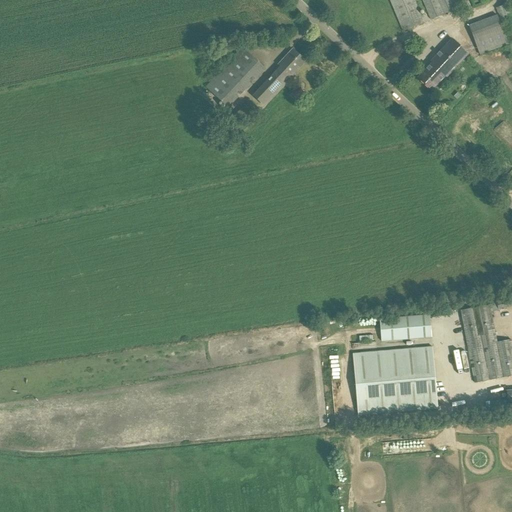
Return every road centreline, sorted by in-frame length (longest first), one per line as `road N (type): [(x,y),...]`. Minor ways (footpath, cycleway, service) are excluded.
road 1 (unclassified): [(511,200),(301,0)]
road 2 (unknown): [(511,383),(481,391),(452,382),(445,312)]
